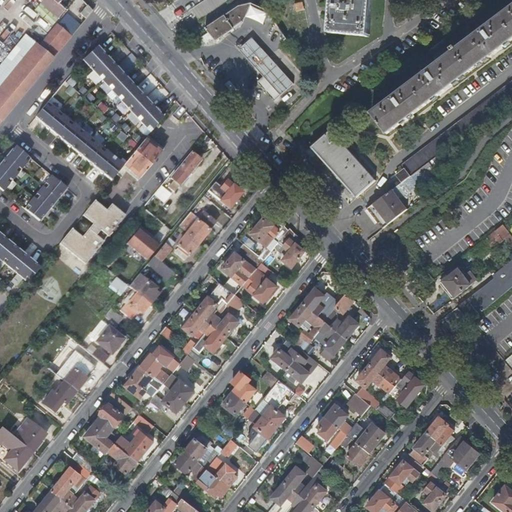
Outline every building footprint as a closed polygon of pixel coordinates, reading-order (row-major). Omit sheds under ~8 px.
[(0,0),(0,121),(53,57),(39,46),(7,85),(0,93),(0,0)] [(59,4),(61,0),(40,0),(60,18),(66,11),(59,4)] [(334,0),(334,6),(332,28),(331,28),(331,30),(332,30),(332,32),(333,32),(333,31),(369,34),(369,35),(371,35),(371,33),(372,33),(372,32),(371,32),(373,0),(334,0)] [(273,15),(269,9),(252,2),(239,5),(206,28),(208,31),(209,31),(217,39),(243,21),(264,32),(273,47),(274,48),(277,46),(288,38),(278,22),(287,16),(282,9),(273,15)] [(86,18),(93,10),(88,4),(80,12),(86,18)] [(439,63),(373,113),(387,133),(511,40),(511,7),(460,47),(450,35),(430,50),(439,63)] [(19,20),(15,24),(25,33),(29,28),(19,20)] [(60,41),(67,33),(57,25),(43,41),(53,50),(60,41)] [(64,45),(71,36),(67,33),(60,41),(64,45)] [(0,78),(7,85),(39,46),(26,35),(0,66),(0,78)] [(271,55),(255,37),(242,49),(259,67),(268,76),(283,92),(295,81),(280,64),(271,55)] [(57,53),(64,45),(60,41),(53,50),(57,53)] [(107,57),(97,46),(83,60),(93,70),(107,57)] [(117,67),(107,57),(93,70),(102,80),(117,67)] [(127,71),(133,64),(126,58),(120,64),(127,71)] [(126,77),(117,67),(102,80),(112,90),(126,77)] [(126,77),(112,90),(121,101),(136,88),(126,77)] [(398,174),(403,182),(416,172),(427,164),(511,99),(511,81),(403,164),(406,168),(398,174)] [(76,91),(70,86),(67,90),(73,94),(76,91)] [(136,88),(121,101),(131,111),(145,98),(136,88)] [(145,98),(131,111),(140,121),(155,108),(145,98)] [(48,102),(36,117),(47,126),(59,111),(48,102)] [(155,108),(140,121),(151,132),(163,117),(155,108)] [(59,111),(47,126),(58,135),(70,120),(59,111)] [(70,120),(58,135),(68,144),(81,129),(70,120)] [(81,129),(68,144),(79,153),(91,138),(81,129)] [(335,172),(356,156),(344,143),(343,142),(342,140),(331,129),(312,147),(313,147),(327,163),(335,172)] [(91,138),(79,153),(90,162),(102,147),(91,138)] [(161,152),(145,139),(124,165),(140,177),(161,152)] [(30,158),(15,146),(6,157),(21,169),(30,158)] [(102,147),(90,162),(101,170),(113,155),(102,147)] [(324,166),(327,163),(313,147),(310,149),(324,166)] [(176,180),(171,186),(176,189),(201,159),(192,152),(172,177),(176,180)] [(113,155),(101,170),(112,180),(124,165),(113,155)] [(353,192),(374,176),(356,156),(335,172),(353,192)] [(21,169),(6,157),(0,164),(0,169),(12,180),(21,169)] [(431,169),(427,164),(416,172),(421,177),(431,169)] [(0,169),(0,188),(3,191),(12,180),(0,169)] [(403,182),(407,189),(421,178),(421,177),(416,172),(403,182)] [(66,188),(51,175),(42,186),(57,199),(66,188)] [(377,179),(374,176),(353,192),(358,197),(359,196),(377,179)] [(221,187),(215,182),(204,195),(226,212),(242,192),(227,180),(221,187)] [(399,185),(370,207),(385,227),(409,209),(405,204),(407,202),(401,194),(399,195),(397,192),(401,189),(404,191),(399,185)] [(42,186),(33,197),(48,210),(57,199),(42,186)] [(33,197),(24,208),(39,221),(48,210),(33,197)] [(96,200),(95,200),(82,216),(83,216),(84,216),(93,223),(82,237),(73,229),(72,228),(59,244),(75,257),(113,210),(111,208),(113,206),(111,204),(107,210),(96,201),(96,200)] [(115,212),(113,210),(75,257),(85,264),(104,241),(103,241),(95,235),(100,229),(108,235),(107,236),(108,236),(125,216),(117,209),(115,212)] [(195,216),(191,212),(186,217),(179,225),(187,232),(199,242),(216,222),(203,212),(191,227),(188,224),(195,216)] [(280,241),(289,230),(284,225),(279,231),(264,219),(252,234),(273,250),(279,242),(280,241)] [(505,225),(476,248),(480,253),(502,236),(511,247),(511,233),(509,230),(505,225)] [(296,234),(291,227),(289,230),(280,241),(279,242),(276,246),(288,256),(285,260),(293,267),(305,251),(292,240),(296,234)] [(139,229),(127,243),(147,260),(158,246),(139,229)] [(185,259),(199,242),(187,232),(178,244),(180,245),(175,251),(185,259)] [(174,242),(169,238),(154,255),(161,261),(171,248),(170,247),(174,242)] [(18,249),(7,240),(0,249),(0,259),(6,264),(18,249)] [(265,260),(244,244),(239,251),(259,267),(262,263),(265,260)] [(29,258),(18,249),(6,264),(17,273),(29,258)] [(239,282),(231,292),(236,296),(244,285),(256,270),(236,254),(224,269),(239,282)] [(168,279),(174,271),(161,261),(154,255),(147,264),(154,269),(155,268),(168,279)] [(40,267),(29,258),(17,273),(28,283),(40,267)] [(511,262),(460,307),(473,321),(511,288),(511,262)] [(259,267),(256,270),(244,285),(264,302),(277,287),(261,274),(262,272),(267,276),(272,270),(265,265),(262,263),(259,267)] [(460,269),(442,283),(455,299),(473,285),(460,269)] [(139,274),(129,286),(133,288),(150,302),(159,291),(139,274)] [(15,292),(23,279),(16,275),(8,288),(15,292)] [(121,296),(129,286),(117,276),(109,286),(121,296)] [(221,284),(197,313),(213,325),(219,317),(213,312),(223,299),(229,304),(231,302),(236,296),(231,292),(226,289),(221,284)] [(142,312),(150,302),(133,288),(128,294),(132,298),(127,304),(125,302),(120,309),(131,318),(138,309),(142,312)] [(317,289),(304,304),(326,321),(331,314),(336,308),(340,303),(328,293),(325,296),(317,289)] [(356,300),(349,292),(340,303),(336,308),(344,314),(356,300)] [(237,311),(244,302),(236,296),(231,302),(229,304),(229,305),(237,311)] [(300,337),(300,338),(309,344),(310,343),(321,330),(327,322),(326,321),(304,304),(291,320),(300,327),(306,319),(313,324),(317,327),(311,335),(307,332),(305,331),(300,337)] [(111,307),(105,315),(118,326),(124,318),(111,307)] [(213,325),(227,337),(240,321),(228,312),(223,319),(226,321),(225,322),(221,319),(227,312),(224,310),(219,317),(213,325)] [(213,325),(197,313),(186,328),(195,335),(201,328),(207,332),(213,325)] [(331,314),(326,321),(327,322),(339,332),(347,338),(359,323),(351,317),(344,324),(331,314)] [(300,327),(305,331),(307,332),(313,324),(306,319),(300,327)] [(327,322),(321,330),(332,339),(333,339),(339,332),(327,322)] [(227,337),(213,325),(207,332),(201,340),(198,344),(194,348),(189,355),(194,358),(196,360),(199,363),(204,356),(200,353),(207,345),(215,352),(227,337)] [(109,326),(96,341),(112,354),(124,339),(109,326)] [(167,326),(162,333),(172,341),(177,334),(167,326)] [(333,339),(332,339),(326,347),(335,354),(347,338),(339,332),(333,339)] [(196,335),(184,351),(189,355),(194,348),(198,344),(201,340),(196,335)] [(274,358),(288,369),(304,350),(297,345),(296,344),(289,338),(274,358)] [(300,338),(296,344),(297,345),(304,350),(309,344),(300,338)] [(98,347),(92,354),(103,364),(109,356),(98,347)] [(153,354),(143,367),(165,384),(170,377),(160,369),(164,364),(167,366),(174,358),(162,348),(155,356),(153,354)] [(304,350),(288,369),(303,382),(319,363),(304,350)] [(383,350),(371,365),(396,385),(402,378),(386,365),(392,357),(383,350)] [(189,355),(181,364),(188,370),(196,360),(194,358),(189,355)] [(63,366),(57,374),(65,381),(77,390),(92,371),(81,361),(71,373),(63,366)] [(396,385),(371,365),(359,380),(367,388),(374,380),(380,385),(384,380),(394,388),(396,385)] [(165,384),(143,367),(128,385),(143,397),(149,390),(146,387),(151,381),(161,389),(165,384)] [(262,379),(273,388),(280,380),(269,370),(262,379)] [(239,387),(235,392),(247,402),(256,390),(248,383),(251,379),(242,372),(237,378),(242,383),(239,387)] [(410,384),(399,399),(408,406),(425,384),(410,372),(404,379),(410,384)] [(173,391),(186,402),(195,391),(173,374),(170,377),(165,384),(173,391)] [(237,378),(234,382),(239,387),(242,383),(237,378)] [(264,416),(278,427),(286,416),(273,406),(288,386),(280,380),(273,388),(256,409),(260,413),(264,416)] [(77,390),(65,381),(55,394),(52,392),(43,403),(55,413),(64,401),(66,403),(77,390)] [(353,381),(348,386),(356,392),(360,387),(353,381)] [(300,386),(295,392),(301,396),(305,391),(300,386)] [(156,395),(152,401),(162,409),(167,403),(178,412),(186,402),(173,391),(165,401),(156,395)] [(114,392),(108,399),(128,415),(134,409),(114,392)] [(247,402),(235,392),(224,405),(228,408),(229,407),(237,414),(247,402)] [(372,405),(358,394),(349,405),(363,416),(372,405)] [(64,401),(55,413),(58,415),(66,403),(64,401)] [(338,403),(327,418),(339,428),(341,425),(349,415),(340,408),(342,406),(338,403)] [(377,409),(389,419),(394,413),(382,403),(377,409)] [(103,415),(95,426),(108,437),(125,416),(110,404),(102,414),(103,415)] [(244,415),(249,418),(256,409),(251,406),(244,415)] [(256,409),(249,418),(253,421),(257,425),(249,435),(262,446),(278,427),(264,416),(260,413),(256,409)] [(148,420),(141,414),(137,418),(144,424),(148,420)] [(339,428),(327,418),(319,427),(323,430),(321,432),(330,439),(339,428)] [(440,418),(428,434),(449,451),(457,441),(451,436),(449,439),(443,434),(449,426),(450,426),(440,418)] [(23,444),(32,451),(46,434),(28,419),(14,436),(16,438),(19,440),(23,444)] [(348,435),(353,439),(358,443),(366,433),(361,429),(365,424),(360,420),(348,435)] [(226,423),(221,430),(232,439),(237,433),(226,423)] [(358,443),(370,453),(386,433),(374,423),(366,433),(358,443)] [(17,469),(32,451),(23,444),(19,440),(16,438),(14,436),(2,426),(0,429),(0,442),(10,450),(4,458),(17,469)] [(108,437),(95,426),(87,436),(108,454),(111,451),(117,444),(112,440),(108,437)] [(455,431),(449,426),(443,434),(449,439),(451,436),(455,431)] [(119,431),(112,440),(117,444),(123,437),(124,435),(119,431)] [(335,442),(339,446),(348,435),(344,431),(335,442)] [(117,444),(139,461),(152,444),(154,441),(143,432),(131,446),(129,445),(130,443),(123,437),(117,444)] [(202,433),(186,451),(208,469),(213,462),(218,457),(223,450),(219,446),(216,450),(215,449),(208,458),(205,461),(200,457),(203,454),(213,442),(202,433)] [(449,451),(428,434),(410,455),(422,465),(427,459),(424,456),(431,449),(443,459),(449,451)] [(339,446),(339,447),(343,451),(353,439),(348,435),(339,446)] [(301,438),(297,443),(309,453),(313,447),(301,438)] [(457,441),(449,451),(443,459),(432,473),(437,477),(453,457),(468,470),(480,455),(460,438),(457,441)] [(245,440),(240,446),(253,457),(258,450),(245,440)] [(360,465),(370,453),(358,443),(348,456),(360,465)] [(129,473),(139,461),(117,444),(111,451),(121,459),(112,470),(123,479),(128,472),(129,473)] [(208,469),(186,451),(177,463),(188,473),(195,464),(199,468),(194,476),(199,480),(200,479),(208,469)] [(74,458),(80,463),(93,473),(97,468),(79,453),(74,458)] [(218,457),(213,462),(218,466),(223,461),(218,457)] [(318,473),(324,465),(314,457),(308,464),(312,466),(308,471),(314,477),(317,473),(318,473)] [(405,462),(386,486),(396,494),(403,485),(402,484),(408,477),(414,482),(420,475),(405,462)] [(73,467),(54,491),(69,503),(75,495),(68,490),(82,474),(88,479),(93,473),(80,463),(75,469),(73,467)] [(227,464),(217,476),(230,486),(238,477),(234,473),(236,471),(227,464)] [(286,482),(300,494),(306,487),(300,482),(307,474),(298,467),(286,482)] [(217,476),(208,469),(200,479),(209,486),(207,488),(216,495),(218,493),(222,496),(230,486),(217,476)] [(108,485),(93,473),(88,479),(103,491),(108,485)] [(300,494),(315,506),(327,491),(319,484),(323,479),(324,478),(318,473),(317,473),(314,477),(306,487),(300,494)] [(452,489),(437,477),(432,484),(431,483),(425,491),(431,496),(425,503),(434,511),(452,489)] [(319,484),(327,491),(332,486),(323,479),(319,484)] [(275,511),(272,510),(270,511),(286,511),(294,502),(300,494),(286,482),(273,498),(279,502),(280,503),(282,505),(282,504),(284,506),(285,506),(280,511),(275,511)] [(75,495),(69,503),(79,511),(85,511),(101,493),(92,486),(89,490),(83,485),(75,495)] [(180,485),(175,491),(184,499),(189,492),(180,485)] [(175,491),(168,486),(164,492),(179,504),(184,499),(175,491)] [(396,494),(386,486),(369,508),(373,511),(380,511),(384,507),(390,511),(400,511),(403,509),(391,500),(396,494)] [(511,511),(511,491),(506,487),(493,503),(504,511),(511,511)] [(61,511),(69,503),(54,491),(37,511),(50,511),(56,505),(61,508),(57,511),(61,511)] [(300,494),(294,502),(301,507),(296,511),(310,511),(315,506),(300,494)] [(179,504),(178,506),(186,511),(200,511),(184,499),(179,504)] [(171,511),(158,501),(149,511),(171,511)] [(279,502),(272,510),(275,511),(280,511),(285,506),(284,506),(282,504),(282,505),(280,503),(279,502)] [(79,511),(69,503),(61,511),(79,511)] [(403,509),(400,511),(419,511),(408,503),(403,509)]
